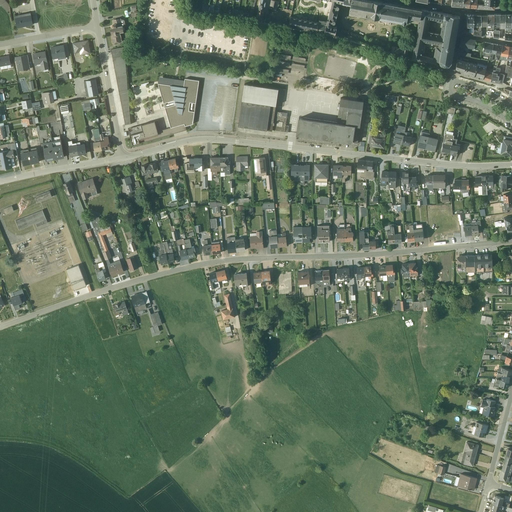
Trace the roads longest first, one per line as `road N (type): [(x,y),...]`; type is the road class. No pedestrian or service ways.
road 1 (residential): [(511,239),(225,259),(0,327)]
road 2 (residential): [(511,163),(211,138),(122,156)]
road 3 (track): [(0,436),(67,451),(126,495)]
road 4 (residential): [(122,156),(96,26)]
road 5 (track): [(53,170),(99,292)]
road 6 (residential): [(122,156),(0,181)]
